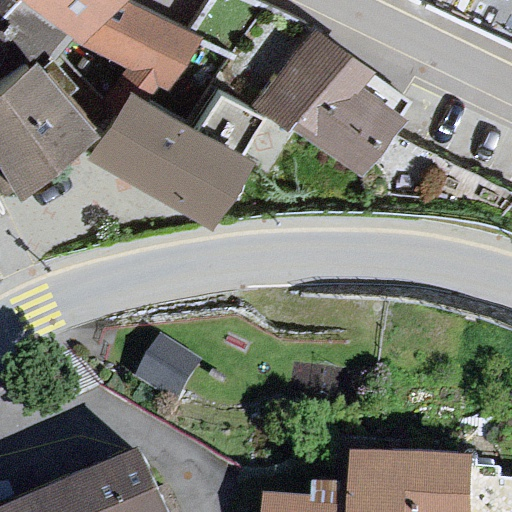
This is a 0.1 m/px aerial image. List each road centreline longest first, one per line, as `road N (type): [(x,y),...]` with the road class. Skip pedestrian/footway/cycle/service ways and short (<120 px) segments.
road 1 (residential): [(39,309),(146,277),(281,257),(432,263),(511,283)]
road 2 (residential): [(202,511),(181,465),(130,426),(89,417),(0,432)]
road 3 (residential): [(336,0),(511,82)]
